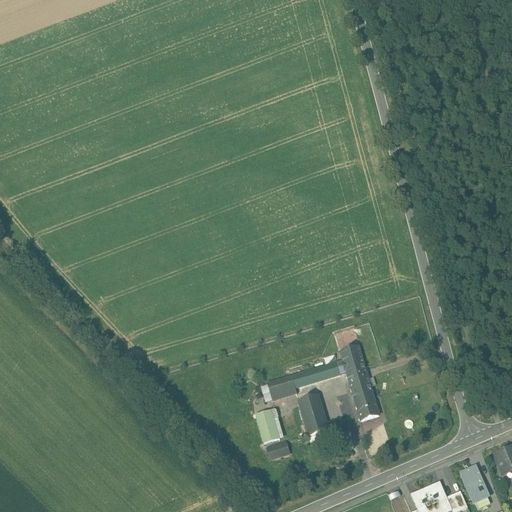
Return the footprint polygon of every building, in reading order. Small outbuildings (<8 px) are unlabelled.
[(374,402),(358,349),(341,354),(357,407),(374,402)] [(337,364),(291,379),(295,390),(341,376),(337,364)] [(291,379),(268,386),(273,403),(297,396),(295,390),(291,379)] [(318,398),(299,403),(309,438),(328,432),(326,425),(318,398)] [(374,402),(357,407),(362,422),(379,417),(374,402)] [(264,445),(284,438),(275,409),(255,415),(264,445)] [(342,420),(326,425),(328,432),(331,440),(347,436),(342,420)] [(286,445),(267,451),(270,460),(289,455),(286,445)] [(511,450),(495,457),(504,477),(511,473),(511,450)] [(477,468),(460,475),(473,505),(490,497),(477,468)] [(435,511),(447,511),(452,510),(441,485),(426,491),(435,511)] [(418,511),(435,511),(426,491),(412,498),(418,511)]
